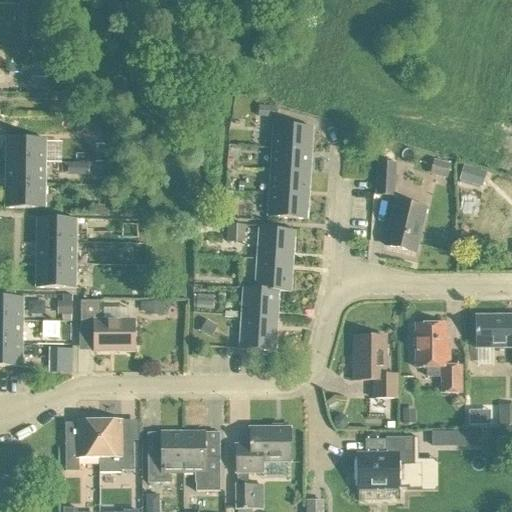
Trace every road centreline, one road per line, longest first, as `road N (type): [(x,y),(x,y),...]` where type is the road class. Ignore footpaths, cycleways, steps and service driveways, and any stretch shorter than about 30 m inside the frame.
road 1 (residential): [(337,284),(311,370),(291,385),(76,387),(0,420)]
road 2 (residential): [(511,283),(337,284)]
